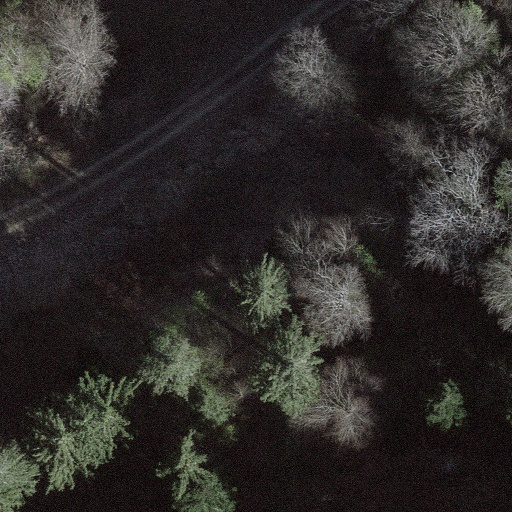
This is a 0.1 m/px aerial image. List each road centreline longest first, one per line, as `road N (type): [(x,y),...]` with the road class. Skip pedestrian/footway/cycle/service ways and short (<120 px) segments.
road 1 (track): [(0,190),(133,110),(233,0)]
road 2 (track): [(0,52),(144,0)]
